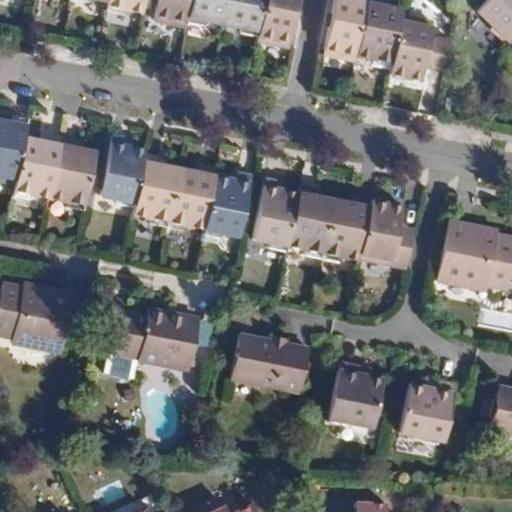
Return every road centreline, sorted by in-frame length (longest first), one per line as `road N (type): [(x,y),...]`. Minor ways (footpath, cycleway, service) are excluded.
road 1 (residential): [(0,250),(406,344)]
road 2 (residential): [(293,125),(0,68)]
road 3 (residential): [(406,344),(447,160)]
road 4 (residential): [(447,160),(293,125)]
road 5 (residential): [(293,125),(317,0)]
